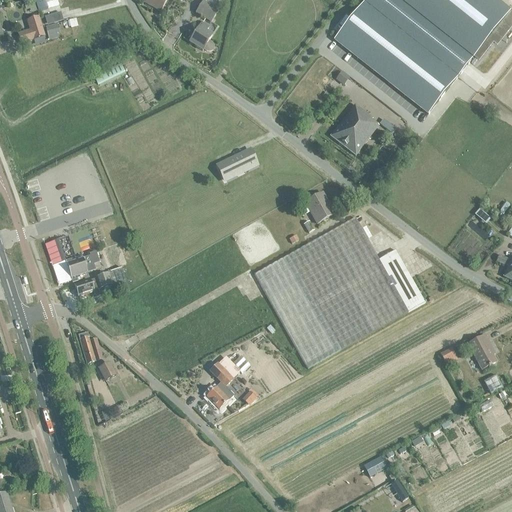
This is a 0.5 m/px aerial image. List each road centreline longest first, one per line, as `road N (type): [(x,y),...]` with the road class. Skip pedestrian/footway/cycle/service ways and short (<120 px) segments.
road 1 (unclassified): [(131,0),(174,53),(467,274),(511,295)]
road 2 (unclassified): [(278,511),(207,432),(101,334),(60,310),(19,321)]
road 3 (secondary): [(79,511),(19,321)]
